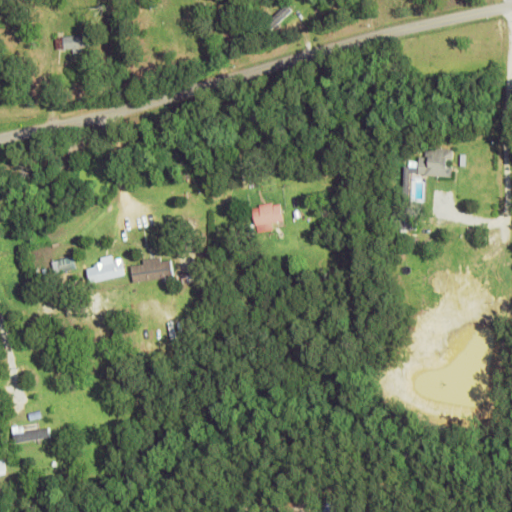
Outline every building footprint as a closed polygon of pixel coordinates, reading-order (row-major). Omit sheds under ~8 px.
[(222,25),(224,20),(221,19),(223,14),(227,15),(231,3),(238,5),(230,28),(222,25)] [(259,33),(288,7),(294,13),(265,39),(259,33)] [(164,53),(164,49),(150,51),(147,35),(172,31),(174,47),(169,48),(169,52),(164,53)] [(84,56),(76,57),(75,51),(59,53),(57,33),(67,32),(67,37),(90,35),(91,50),(83,50),(84,56)] [(450,155),(450,163),(454,163),(454,173),(453,173),(452,175),(446,175),(446,173),(427,172),(427,171),(412,170),(410,206),(420,207),(418,226),(394,225),(395,205),(403,206),(406,164),(421,165),(422,154),(428,155),(428,144),(456,146),(455,155),(450,155)] [(180,184),(196,183),(196,189),(181,191),(180,184)] [(275,227),(260,231),(255,206),(262,204),(262,202),(275,199),(276,202),(283,200),(287,217),(274,220),(275,227)] [(339,210),(340,215),(325,218),(324,213),(329,212),(328,204),(335,203),(336,211),(339,210)] [(400,267),(402,252),(411,252),(409,268),(400,267)] [(174,256),(176,273),(136,278),(134,262),(147,261),(146,255),(163,253),(164,258),(174,256)] [(61,258),(76,254),(78,266),(64,269),(61,258)] [(97,261),(105,259),(106,261),(116,259),(116,256),(123,255),(127,272),(92,279),(89,265),(97,264),(97,261)] [(182,269),(194,267),(195,275),(190,275),(190,281),(183,281),(182,269)] [(470,289),(469,292),(436,289),(437,272),(471,275),(471,277),(480,278),(479,290),(470,289)] [(296,306),(307,305),(309,324),(297,325),(296,306)] [(439,320),(441,311),(449,312),(447,322),(439,320)] [(64,396),(70,394),(76,425),(70,426),(64,396)] [(11,432),(50,423),(52,433),(13,442),(11,432)] [(0,475),(8,474),(5,456),(0,457),(0,475)]
